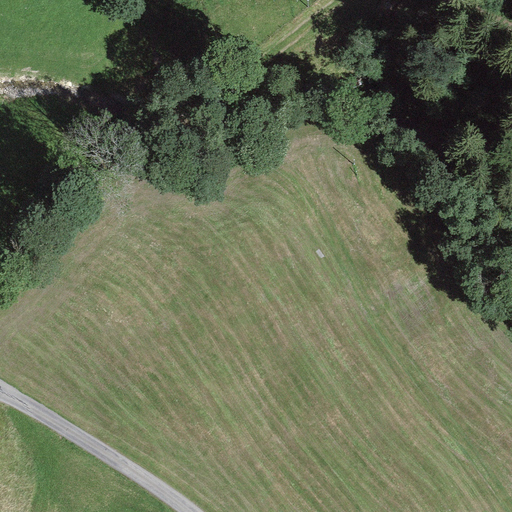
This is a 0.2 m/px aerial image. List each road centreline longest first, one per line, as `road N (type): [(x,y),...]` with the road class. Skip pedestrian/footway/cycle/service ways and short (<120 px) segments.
road 1 (track): [(160,121),(177,146),(197,154),(268,159),(292,172),(366,301),(511,510)]
road 2 (unclassified): [(190,511),(0,392)]
road 3 (track): [(160,121),(170,106),(204,102),(238,80),(339,0)]
